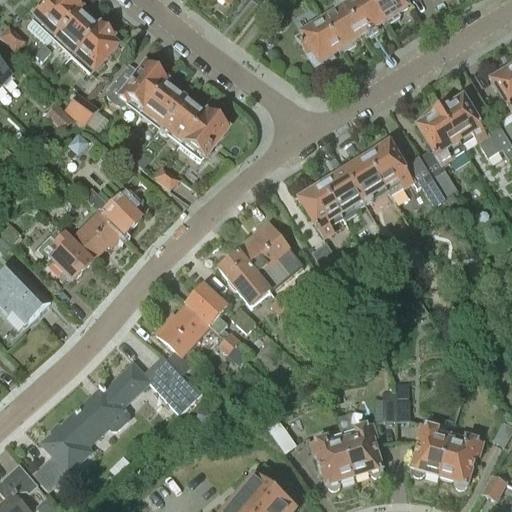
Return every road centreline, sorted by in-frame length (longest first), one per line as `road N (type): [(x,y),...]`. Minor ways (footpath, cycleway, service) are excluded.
road 1 (residential): [(0,429),(103,334),(207,216),(307,132)]
road 2 (residential): [(307,132),(511,9)]
road 3 (residential): [(307,132),(140,0)]
